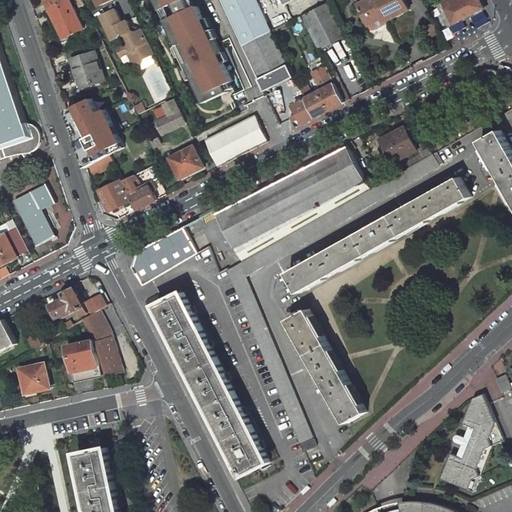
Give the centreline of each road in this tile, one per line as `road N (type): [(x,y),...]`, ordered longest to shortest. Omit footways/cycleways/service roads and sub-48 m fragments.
road 1 (residential): [(100,249),(511,34)]
road 2 (residential): [(307,511),(511,321)]
road 3 (residential): [(15,0),(100,249)]
road 4 (residential): [(0,426),(173,392)]
road 5 (residential): [(100,249),(173,392)]
road 6 (residential): [(173,392),(235,511)]
